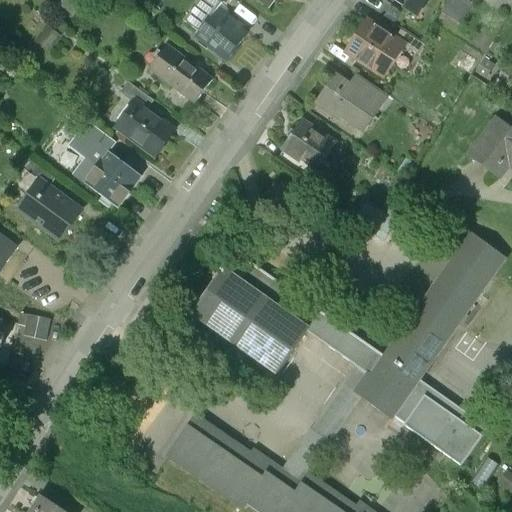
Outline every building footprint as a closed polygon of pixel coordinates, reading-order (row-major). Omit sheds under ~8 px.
[(391,0),(417,16),(427,0),(391,0)] [(476,4),(469,0),(451,0),(444,13),(463,25),(476,4)] [(220,10),(199,37),(230,60),(247,36),(241,31),(244,27),(220,10)] [(397,40),(373,25),(360,44),(355,45),(352,49),(353,55),(352,56),(383,76),(404,45),(397,40)] [(426,47),(403,32),(397,40),(404,45),(420,56),(426,47)] [(214,80),(169,46),(150,70),(195,104),(214,80)] [(478,60),(467,52),(459,65),(470,72),(478,60)] [(338,76),(321,101),(367,132),(384,107),(364,94),(338,76)] [(391,97),(371,84),(364,94),(384,107),(391,97)] [(155,102),(136,88),(129,98),(136,103),(137,102),(148,111),(155,102)] [(148,111),(137,102),(136,103),(128,114),(132,117),(123,128),(119,125),(117,128),(156,157),(175,131),(148,111)] [(511,127),(500,118),(471,156),(501,179),(511,165),(511,166),(511,127)] [(117,143),(89,122),(81,133),(110,155),(117,143)] [(304,123),(285,150),(316,172),(336,144),(304,123)] [(110,155),(81,133),(69,149),(85,160),(73,176),(118,208),(140,177),(110,155)] [(316,172),(285,150),(278,160),(309,182),(316,172)] [(57,178),(33,161),(26,171),(49,188),(57,178)] [(49,188),(26,171),(12,190),(26,201),(19,211),(61,242),(72,226),(71,225),(81,212),(49,188)] [(366,199),(356,214),(378,230),(387,214),(366,199)] [(386,358),(373,376),(370,374),(357,393),(363,398),(393,419),(394,417),(462,465),(488,429),(420,380),(422,377),(486,286),(506,259),(466,230),(449,254),(456,259),(386,358)] [(0,268),(15,248),(0,237),(0,268)] [(322,313),(237,253),(227,267),(225,265),(221,271),(223,272),(209,292),(207,291),(201,300),(203,301),(194,313),(279,373),(309,331),(322,313)] [(386,358),(322,313),(309,331),(357,365),(370,374),(373,376),(386,358)] [(51,320),(28,315),(28,316),(20,315),(18,325),(26,327),(23,337),(46,342),(51,320)] [(357,365),(284,470),(254,450),(252,454),(197,415),(169,454),(245,506),(248,501),(263,511),(373,511),(361,503),(357,508),(310,475),(363,398),(357,393),(370,374),(357,365)] [(65,511),(41,495),(29,511),(65,511)]
